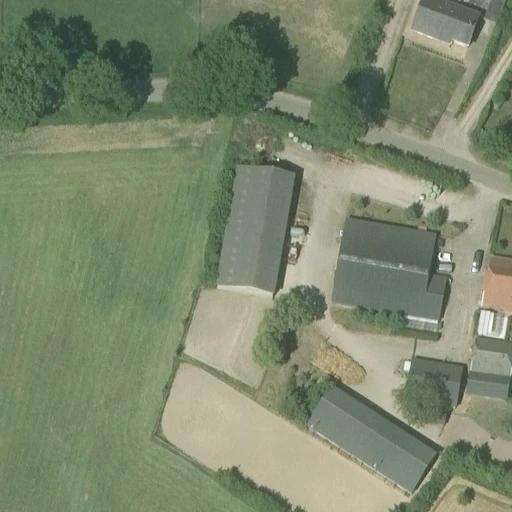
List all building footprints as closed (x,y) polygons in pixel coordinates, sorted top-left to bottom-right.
[(479,19),(425,0),(412,35),(441,46),(442,42),(468,52),(479,19)] [(496,28),(504,5),(491,1),(483,23),(496,28)] [(211,287),(271,296),(289,175),(238,168),(225,255),(216,253),(211,287)] [(437,324),(445,281),(428,279),(435,238),(346,223),(331,306),(437,324)] [(511,315),(511,264),(488,261),(481,311),(511,315)] [(480,315),(476,336),(486,338),(489,317),(480,315)] [(511,346),(506,346),(475,341),(465,398),(505,405),(511,364),(511,346)] [(456,412),(462,371),(411,363),(404,404),(456,412)] [(411,497),(435,460),(331,392),(307,429),(411,497)] [(444,429),(447,413),(423,409),(420,424),(444,429)]
